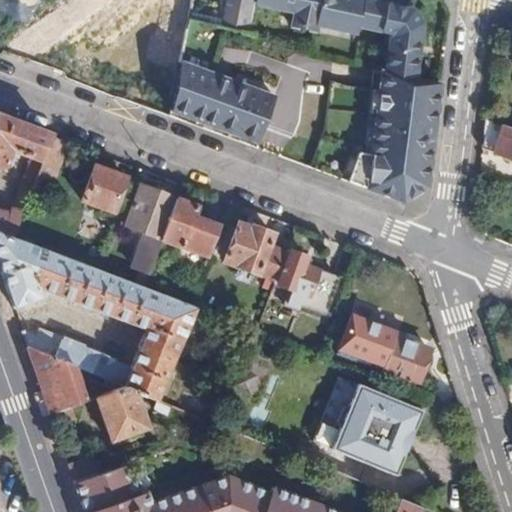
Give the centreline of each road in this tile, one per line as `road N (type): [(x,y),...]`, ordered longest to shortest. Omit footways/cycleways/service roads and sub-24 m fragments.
road 1 (residential): [(446,256),(0,88)]
road 2 (residential): [(473,0),(446,256)]
road 3 (residential): [(511,490),(446,256)]
road 4 (secondary): [(0,358),(54,511)]
